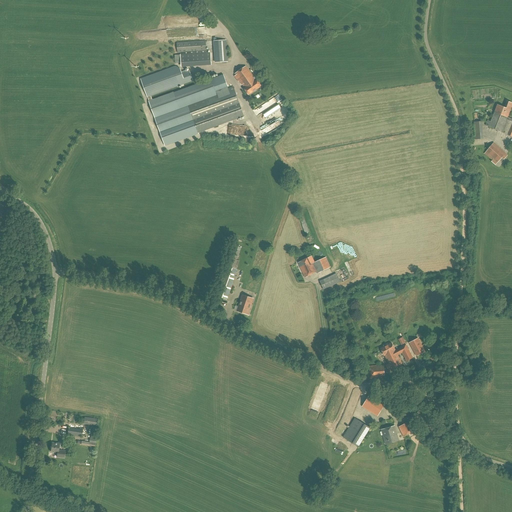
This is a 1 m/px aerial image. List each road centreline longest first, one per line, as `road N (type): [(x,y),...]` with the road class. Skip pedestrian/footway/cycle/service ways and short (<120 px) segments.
road 1 (unclassified): [(511,467),(477,455),(438,405),(409,384),(348,380),(251,340),(159,288),(54,272)]
road 2 (track): [(461,142),(454,395),(461,511)]
road 3 (unclassified): [(26,511),(54,272)]
road 4 (unclassified): [(428,0),(425,42),(455,106),(461,142)]
